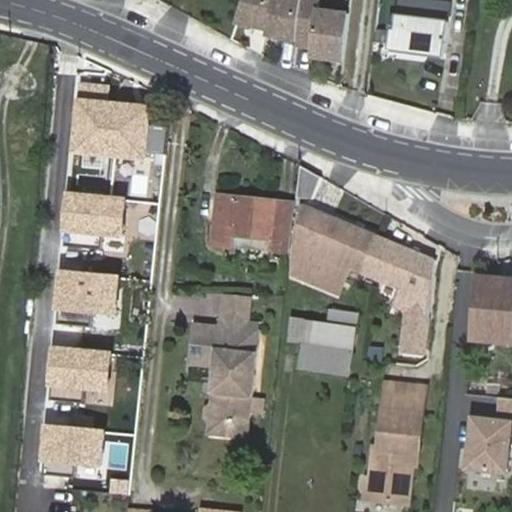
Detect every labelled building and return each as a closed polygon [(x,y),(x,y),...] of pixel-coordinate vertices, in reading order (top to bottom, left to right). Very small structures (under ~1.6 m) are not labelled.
[(244,0),(237,25),(268,31),(274,0),(244,0)] [(302,0),(274,0),(268,31),(267,36),(297,43),(302,0)] [(320,0),(302,0),(297,43),(297,44),(311,46),(310,59),(343,63),(350,16),(319,12),(320,0)] [(418,23),(420,5),(420,0),(397,0),(391,54),(420,58),(420,55),(444,57),(448,26),(418,23)] [(450,8),(420,5),(418,23),(448,26),(450,8)] [(153,102),(76,96),(71,155),(148,161),(153,102)] [(301,166),(297,199),(313,199),(323,177),(301,166)] [(127,196),(62,191),(58,250),(93,253),(94,238),(124,240),(127,196)] [(236,237),(272,240),(271,252),(287,253),(292,203),(219,196),(215,246),(236,248),(236,237)] [(379,236),(304,205),(297,272),(340,292),(350,268),(363,273),(379,236)] [(379,236),(363,273),(406,290),(408,288),(433,299),(439,283),(436,281),(443,262),(379,236)] [(236,237),(236,248),(271,252),(272,240),(236,237)] [(124,275),(59,270),(55,329),(90,332),(91,317),(121,319),(124,275)] [(511,275),(481,272),(474,338),(511,343),(511,275)] [(325,319),(356,322),(357,310),(326,307),(325,319)] [(304,339),(300,365),(345,372),(352,325),(308,319),(308,315),(294,312),(290,338),(304,339)] [(237,328),(238,320),(222,318),(222,326),(198,323),(194,366),(217,368),(213,404),(207,407),(206,418),(210,424),(209,436),(234,439),(236,421),(252,423),(261,331),(237,328)] [(262,323),(238,320),(237,328),(261,331),(262,323)] [(405,321),(402,346),(423,348),(426,323),(405,321)] [(116,348),(51,343),(46,402),(82,405),(83,390),(112,393),(116,348)] [(385,410),(424,416),(427,388),(388,384),(385,410)] [(511,396),(501,395),(499,417),(511,418),(511,396)] [(420,454),(424,416),(385,410),(380,449),(374,449),(370,481),(378,482),(375,501),(409,505),(413,466),(414,453),(420,454)] [(511,418),(474,414),(468,470),(511,472),(511,418)] [(252,423),(236,421),(234,439),(250,440),(252,423)] [(103,430),(38,425),(33,484),(68,487),(70,472),(99,475),(103,430)] [(368,500),(375,501),(378,482),(370,481),(368,500)]
